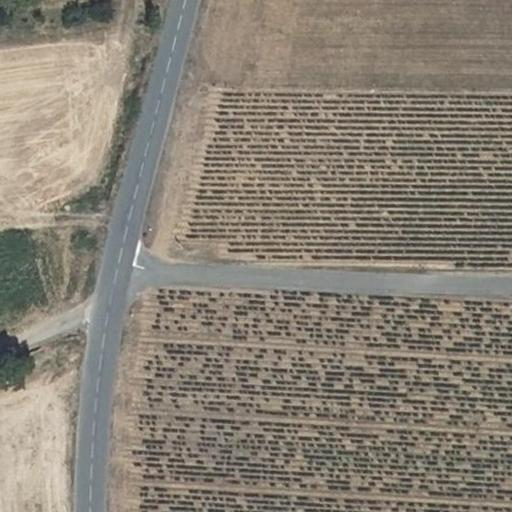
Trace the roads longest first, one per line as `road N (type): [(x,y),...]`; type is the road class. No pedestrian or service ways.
road 1 (unclassified): [(511,281),(116,269)]
road 2 (tertiary): [(116,269),(178,0)]
road 3 (tertiary): [(85,511),(116,269)]
